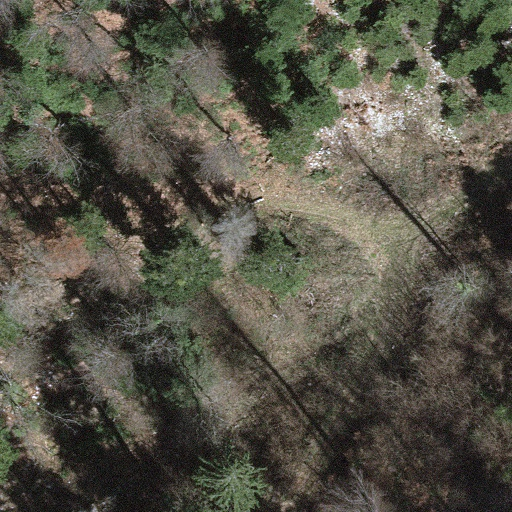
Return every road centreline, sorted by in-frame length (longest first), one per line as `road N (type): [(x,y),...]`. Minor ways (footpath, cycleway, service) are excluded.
road 1 (track): [(391,230),(350,212),(0,194)]
road 2 (track): [(281,511),(398,296),(403,263),(391,230)]
road 3 (track): [(511,166),(391,230)]
